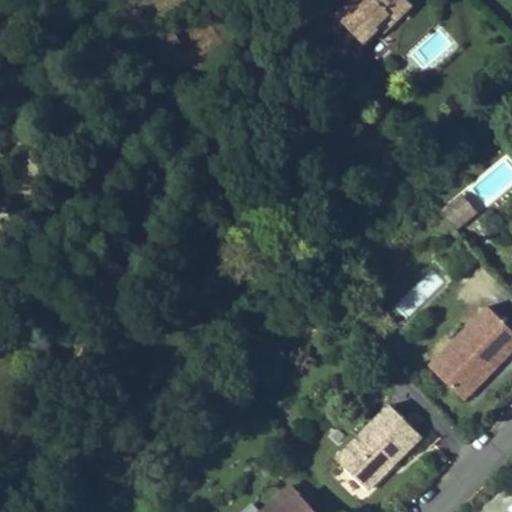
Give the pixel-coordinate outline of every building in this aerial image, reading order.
[(412,4),(408,0),(348,0),(350,2),(336,15),(363,42),(378,27),(376,25),(388,12),(396,20),(412,4)] [(383,32),(396,20),(388,12),(376,25),(378,27),(383,32)] [(181,43),(171,29),(151,43),(160,57),(181,43)] [(482,207),(467,191),(460,197),(474,214),(482,207)] [(474,214),(460,197),(442,212),(456,228),(474,214)] [(0,218),(9,215),(1,201),(0,201),(0,218)] [(406,317),(442,282),(430,270),(394,305),(406,317)] [(493,334),(505,322),(489,306),(431,365),(457,391),(466,381),(475,389),(500,364),(511,351),(493,334)] [(511,351),(511,350),(511,328),(505,322),(493,334),(511,351)] [(466,399),(475,389),(466,381),(457,391),(466,399)] [(396,460),(421,435),(391,405),(338,458),(368,489),(396,460)] [(315,511),(291,485),(273,501),(281,509),(277,511),(315,511)] [(277,511),(281,509),(273,501),(261,511),(277,511)]
